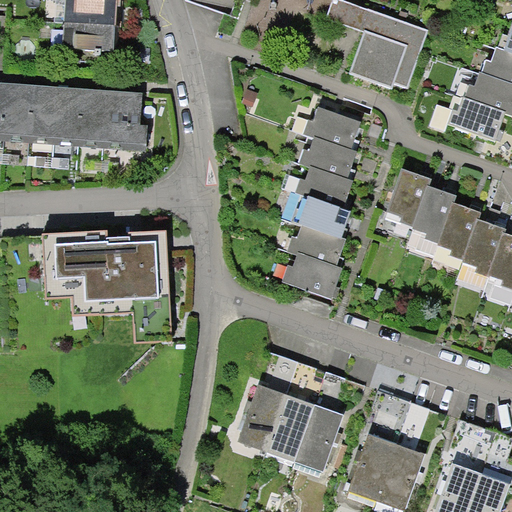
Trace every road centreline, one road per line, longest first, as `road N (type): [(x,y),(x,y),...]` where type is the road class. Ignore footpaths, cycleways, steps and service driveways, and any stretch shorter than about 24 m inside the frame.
road 1 (residential): [(511,395),(217,292),(205,193)]
road 2 (residential): [(0,204),(205,193)]
road 3 (residential): [(205,193),(193,88),(170,0)]
